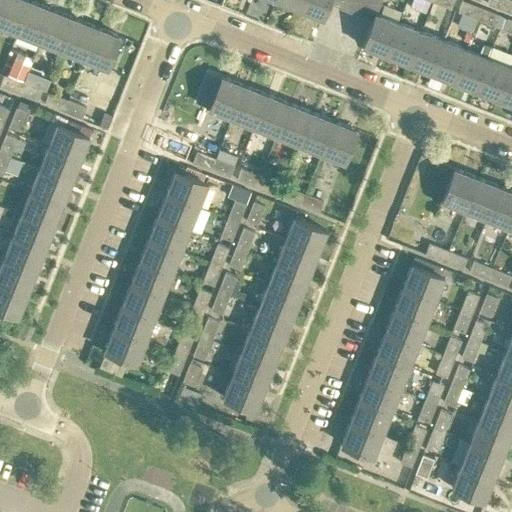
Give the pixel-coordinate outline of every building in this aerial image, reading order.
[(0,24),(17,31),(29,0),(3,0),(0,8),(0,24)] [(29,0),(17,31),(39,40),(52,8),(52,7),(37,1),(37,2),(32,0),(29,0)] [(321,16),(327,2),(327,1),(327,0),(301,0),(298,8),(312,13),(313,13),(321,16)] [(340,0),(338,6),(349,10),(353,0),(340,0)] [(353,0),(349,10),(361,15),(366,0),(353,0)] [(366,0),(361,15),(371,19),(372,19),(375,12),(380,0),(366,0)] [(461,0),(457,10),(476,17),(480,6),(464,0),(461,0)] [(487,0),(486,2),(505,9),(508,0),(487,0)] [(480,6),(476,17),(495,25),(499,13),(480,6)] [(39,40),(62,49),(74,16),(75,16),(59,10),(59,11),(52,8),(39,40)] [(383,53),(385,54),(398,21),(375,12),(372,19),(371,19),(364,39),(363,38),(361,44),(376,50),(384,53),(383,53)] [(84,58),(97,25),(82,19),(74,16),(62,49),(84,58)] [(502,28),(511,31),(511,18),(506,16),(502,28)] [(406,62),(407,62),(420,29),(398,21),(385,54),(398,59),(399,58),(406,61),(406,62)] [(97,25),(84,58),(106,66),(117,39),(119,34),(104,28),(97,25)] [(428,71),(430,71),(443,38),(420,29),(407,62),(421,68),(421,67),(428,70),(428,71)] [(450,79),(452,80),(465,47),(443,38),(430,71),(443,77),(443,76),(450,79)] [(473,88),(474,89),(487,56),(465,47),(452,80),(465,85),(466,85),(473,88)] [(495,97),(497,98),(510,65),(487,56),(474,89),(488,94),(495,97)] [(14,58),(8,73),(24,79),(29,64),(14,58)] [(511,65),(510,65),(497,98),(510,103),(511,103),(511,65)] [(0,82),(0,84),(18,91),(22,80),(4,73),(0,82)] [(232,116),(245,84),(245,83),(230,77),(229,78),(221,74),(208,107),(232,116)] [(22,80),(18,91),(36,99),(41,88),(22,80)] [(254,125),(267,93),(267,92),(252,86),(252,87),(245,84),(232,116),(254,125)] [(44,102),(62,109),(67,98),(48,91),(44,102)] [(254,125),(276,134),(289,101),(274,95),(267,93),(254,125)] [(67,98),(62,109),(81,117),(85,105),(67,98)] [(276,134),(299,143),(312,110),(297,104),(296,104),(289,101),(276,134)] [(0,104),(0,125),(1,126),(8,108),(0,104)] [(8,124),(19,128),(27,110),(16,106),(8,124)] [(321,151),(334,119),(319,113),(312,110),(299,143),(321,151)] [(107,127),(111,115),(103,112),(98,123),(107,127)] [(334,119),(321,151),(343,160),(354,133),(356,127),(341,121),(341,122),(334,119)] [(56,122),(47,145),(80,158),(85,144),(85,143),(88,135),(56,122)] [(5,132),(0,144),(0,151),(9,155),(16,136),(5,132)] [(47,145),(38,167),(71,180),(77,166),(76,166),(79,158),(79,159),(80,158),(47,145)] [(192,160),(210,168),(215,156),(196,149),(192,160)] [(9,155),(0,151),(0,172),(2,173),(9,155)] [(215,156),(210,168),(229,175),(233,164),(215,156)] [(441,199),(463,208),(476,175),(462,169),(462,170),(453,166),(441,199)] [(38,167),(29,189),(62,203),(68,188),(67,188),(70,181),(71,181),(71,180),(38,167)] [(236,178),(255,185),(259,174),(241,167),(236,178)] [(165,190),(165,191),(197,205),(207,181),(179,170),(180,170),(174,168),(168,183),(165,190)] [(259,174),(255,185),(273,193),(278,181),(259,174)] [(463,208),(486,217),(499,184),(485,178),(484,179),(477,176),(477,175),(476,175),(463,208)] [(486,217),(508,225),(511,214),(511,188),(507,187),(500,185),(500,184),(499,184),(486,217)] [(282,196),(300,203),(305,192),(287,185),(282,196)] [(29,189),(20,212),(53,225),(59,210),(61,203),(62,203),(29,189)] [(156,212),(156,214),(189,227),(197,205),(165,191),(159,205),(160,205),(157,213),(156,212)] [(305,192),(300,203),(318,210),(322,199),(305,192)] [(234,197),(227,216),(238,220),(245,202),(234,197)] [(245,218),(257,222),(264,204),(253,199),(245,218)] [(20,212),(12,234),(44,247),(50,233),(53,225),(53,226),(53,225),(20,212)] [(147,235),(147,236),(180,249),(189,227),(156,214),(150,227),(151,228),(148,235),(147,235)] [(293,215),(284,239),(317,252),(322,237),(326,228),(293,215)] [(238,220),(227,216),(219,234),(231,239),(238,220)] [(242,226),(235,244),(246,249),(253,230),(242,226)] [(12,234),(3,256),(36,269),(41,255),(44,248),(44,247),(12,234)] [(139,257),(138,258),(171,271),(180,249),(147,236),(142,250),(139,257)] [(284,239),(275,261),(308,274),(314,260),(313,259),(316,252),(317,252),(284,239)] [(424,252),(443,260),(447,249),(429,241),(424,252)] [(216,242),(209,260),(220,265),(228,246),(216,242)] [(246,249),(235,244),(228,263),(239,267),(246,249)] [(447,249),(443,260),(461,267),(466,256),(447,249)] [(3,256),(0,263),(0,281),(27,292),(32,277),(35,270),(36,269),(3,256)] [(130,279),(129,281),(162,294),(171,271),(138,258),(133,272),(130,280),(130,279)] [(469,270),(488,277),(492,266),(474,259),(469,270)] [(220,265),(209,260),(202,279),(213,283),(220,265)] [(275,261),(266,283),(299,296),(305,282),(304,282),(307,275),(308,275),(308,274),(275,261)] [(402,284),(401,285),(434,298),(443,275),(416,264),(411,261),(405,277),(402,284)] [(492,266),(488,277),(506,285),(510,274),(492,266)] [(224,271),(217,289),(228,294),(236,275),(224,271)] [(27,292),(0,281),(0,307),(12,312),(12,313),(18,315),(24,300),(23,299),(26,292),(27,292)] [(121,302),(120,303),(153,316),(162,294),(129,281),(124,294),(124,295),(121,302)] [(266,283),(257,306),(290,319),(296,304),(298,297),(299,297),(299,296),(266,283)] [(393,306),(392,308),(425,321),(434,298),(401,285),(396,299),(393,306)] [(199,286),(192,305),(203,309),(210,291),(199,286)] [(228,294),(217,289),(210,308),(221,312),(228,294)] [(467,289),(460,308),(471,312),(478,294),(467,289)] [(478,310),(489,314),(497,296),(485,292),(478,310)] [(112,324),(112,325),(145,338),(153,316),(120,303),(115,317),(116,317),(113,324),(112,324)] [(203,309),(192,305),(184,323),(195,328),(203,309)] [(257,306),(249,328),(281,341),(287,327),(287,326),(290,319),(257,306)] [(384,328),(384,330),(416,343),(425,321),(392,308),(387,321),(385,329),(384,328)] [(471,312),(460,308),(452,326),(463,331),(471,312)] [(207,316),(199,334),(211,339),(218,320),(207,316)] [(475,318),(468,337),(479,341),(486,322),(475,318)] [(145,338),(112,325),(106,339),(107,339),(103,348),(136,361),(145,338)] [(249,328),(240,350),(273,363),(278,349),(281,341),(281,342),(281,341),(249,328)] [(375,351),(375,352),(408,365),(416,343),(384,330),(378,344),(379,344),(376,351),(375,351)] [(181,331),(174,350),(185,354),(192,336),(181,331)] [(211,339),(199,334),(192,353),(203,357),(211,339)] [(449,334),(442,352),(453,357),(460,338),(449,334)] [(479,341),(468,337),(460,355),(472,359),(479,341)] [(185,354),(174,350),(167,368),(178,372),(185,354)] [(240,350),(231,373),(264,386),(270,371),(269,371),(272,364),(273,363),(240,350)] [(366,373),(366,375),(399,388),(408,365),(375,352),(369,366),(370,366),(367,373),(366,373)] [(453,357),(442,352),(435,371),(446,375),(453,357)] [(511,354),(504,352),(495,374),(511,380),(511,354)] [(182,379),(193,384),(200,365),(189,361),(182,379)] [(457,363),(450,381),(461,386),(468,367),(457,363)] [(264,386),(231,373),(222,395),(249,406),(255,409),(261,394),(260,393),(263,386),(264,386)] [(511,380),(495,374),(486,396),(511,406),(511,380)] [(358,395),(357,397),(390,410),(399,388),(366,375),(360,388),(361,388),(358,396),(358,395)] [(432,379),(424,397),(436,402),(443,383),(432,379)] [(461,386),(450,381),(443,400),(454,404),(461,386)] [(176,398),(197,406),(202,392),(182,384),(176,398)] [(511,406),(486,396),(477,419),(510,432),(511,427),(511,406)] [(349,418),(348,419),(381,432),(390,410),(357,397),(352,411),(349,418)] [(436,402),(424,397),(417,416),(428,420),(436,402)] [(440,408),(432,426),(443,431),(451,412),(440,408)] [(381,432),(348,419),(343,433),(340,442),(372,455),(381,432)] [(477,419),(469,441),(501,454),(507,440),(507,439),(510,432),(477,419)] [(414,423),(407,442),(418,446),(425,428),(414,423)] [(443,431),(432,426),(425,445),(436,449),(443,431)] [(469,441),(460,463),(493,476),(498,462),(501,454),(501,455),(501,454),(469,441)] [(418,446),(407,442),(399,460),(411,465),(418,446)] [(414,471),(426,476),(433,457),(422,453),(414,471)] [(493,476),(460,463),(451,486),(478,497),(484,499),(490,484),(489,484),(492,477),(493,476)]
